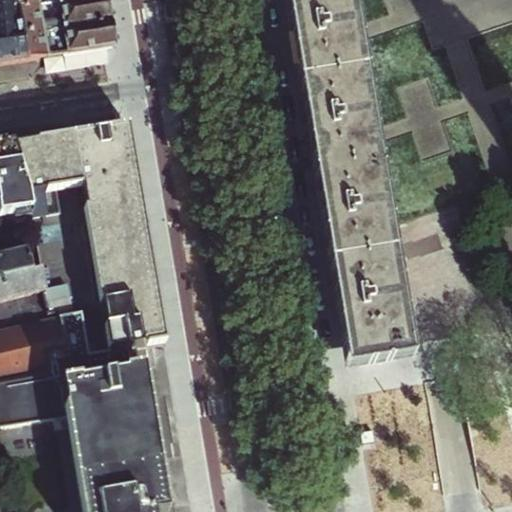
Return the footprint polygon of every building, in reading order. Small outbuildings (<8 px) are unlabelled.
[(0,0),(0,65),(27,62),(22,37),(17,12),(15,0),(0,0)] [(39,0),(15,0),(17,12),(41,8),(39,0)] [(108,10),(106,0),(90,0),(59,5),(64,30),(110,23),(108,10)] [(296,0),(298,9),(303,8),(304,18),(306,26),(301,27),(305,50),(309,49),(310,55),(312,64),(312,67),(308,68),(313,100),(318,99),(319,105),(320,114),(321,118),(316,119),(320,141),(324,140),(327,159),(323,160),(328,191),(333,190),(336,209),(331,210),(335,232),(339,231),(340,240),(341,245),(342,249),(338,250),(342,278),(343,283),(347,282),(348,288),(349,292),(350,301),(346,302),(347,307),(350,323),(354,322),(355,327),(355,333),(351,334),(352,338),(354,351),(358,350),(360,357),(361,364),(391,359),(389,346),(393,345),(390,326),(386,327),(379,282),(378,277),(382,276),(377,244),(373,244),(372,240),(363,186),(367,185),(362,153),(358,154),(349,100),(348,95),(352,94),(347,62),(343,62),(342,59),(342,55),(333,4),(337,3),(336,0),(296,0)] [(59,5),(41,8),(45,33),(64,30),(59,5)] [(41,8),(17,12),(22,37),(45,33),(41,8)] [(110,23),(64,30),(68,55),(114,48),(112,35),(110,23)] [(64,30),(45,33),(48,59),(68,55),(64,30)] [(45,33),(22,37),(27,62),(48,59),(45,33)] [(166,511),(150,409),(143,369),(140,369),(137,349),(146,348),(145,345),(161,342),(144,240),(126,129),(91,135),(39,143),(13,148),(14,155),(28,195),(32,215),(32,219),(48,216),(45,194),(80,189),(108,354),(87,357),(80,314),(56,318),(57,320),(64,348),(43,354),(48,375),(0,385),(0,430),(65,420),(79,511),(166,511)] [(0,144),(0,219),(32,215),(28,195),(14,155),(13,148),(12,143),(0,144)] [(0,301),(46,290),(41,271),(32,274),(27,251),(0,257),(0,301)] [(64,348),(57,320),(0,334),(0,385),(48,375),(43,354),(64,348)]
